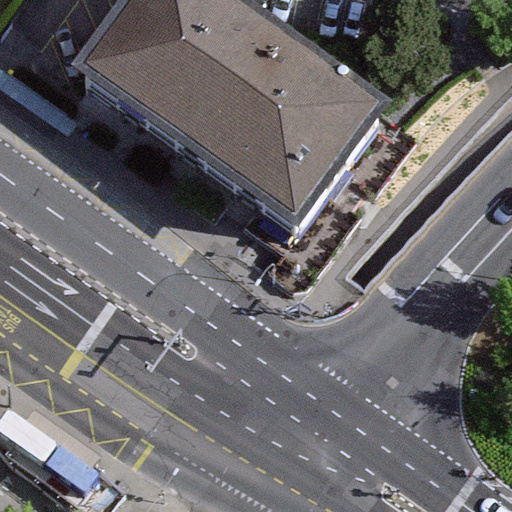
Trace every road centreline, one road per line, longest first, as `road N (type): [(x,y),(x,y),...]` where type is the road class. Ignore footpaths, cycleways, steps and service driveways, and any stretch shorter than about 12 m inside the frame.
road 1 (primary): [(0,194),(345,442)]
road 2 (tertiary): [(511,233),(430,317),(345,442)]
